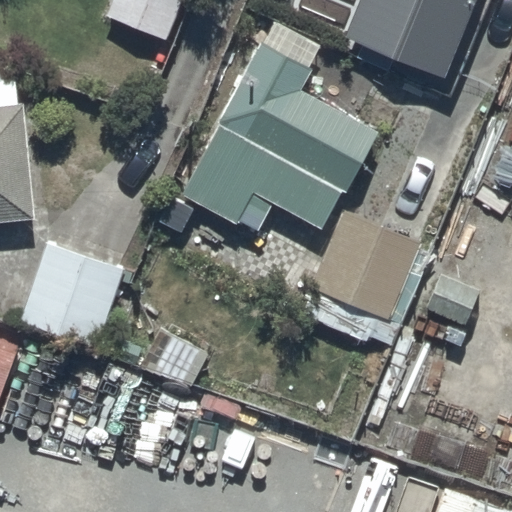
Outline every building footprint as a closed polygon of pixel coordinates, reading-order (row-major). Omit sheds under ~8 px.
[(356,0),(346,25),(443,67),(469,0),(356,0)] [(264,32),(181,187),(235,217),(238,212),(260,224),(275,197),(321,222),(343,182),(346,184),(379,122),(299,79),(310,57),(264,32)] [(0,213),(35,211),(25,96),(18,97),(14,48),(0,48),(0,213)] [(419,233),(346,205),(302,309),(368,334),(369,331),(395,341),(421,274),(406,268),(419,233)] [(47,233),(20,317),(99,343),(126,258),(47,233)]
